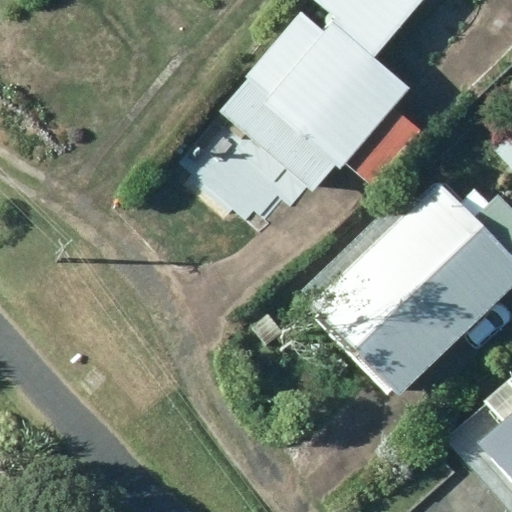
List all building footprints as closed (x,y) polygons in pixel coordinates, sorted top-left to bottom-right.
[(370,52),(415,0),(319,0),(334,13),(321,28),(299,9),(216,105),(310,189),(334,161),(338,166),(343,158),(374,186),(421,129),(391,103),(408,84),(370,52)] [(511,81),(502,92),(511,102),(511,81)] [(511,141),(500,153),(511,164),(511,141)] [(395,392),(511,281),(511,252),(508,248),(511,243),(511,206),(481,174),(458,196),(439,177),(400,214),(389,202),(296,289),(395,392)] [(511,382),(507,377),(484,397),(504,419),(481,438),(511,475),(511,382)]
